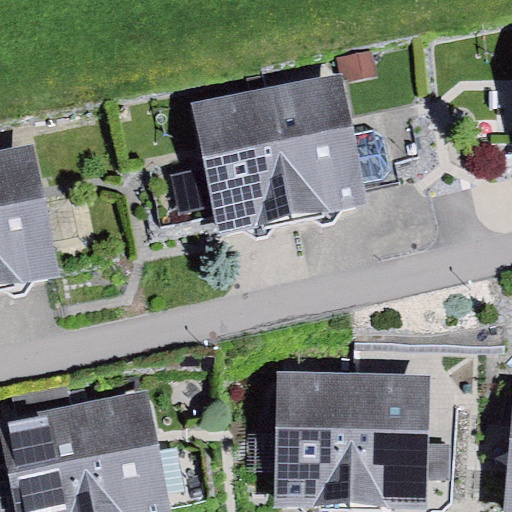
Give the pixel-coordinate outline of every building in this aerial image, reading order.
[(341,77),(270,92),(298,224),(369,210),(364,187),(353,137),(341,77)] [(270,92),(193,107),(205,172),(212,213),(217,242),(298,224),(270,92)] [(373,134),(353,137),(364,187),(384,182),(392,172),(386,141),(373,134)] [(34,150),(0,155),(0,292),(58,282),(34,150)] [(212,213),(205,172),(172,177),(179,218),(212,213)] [(350,511),(353,378),(278,376),(274,511),(350,511)] [(427,511),(431,380),(353,378),(350,511),(427,511)] [(14,400),(18,421),(73,410),(68,388),(14,400)] [(148,395),(76,409),(96,511),(170,511),(167,495),(160,454),(148,395)] [(18,421),(0,424),(0,431),(11,481),(16,511),(96,511),(76,409),(73,410),(18,421)] [(178,450),(160,454),(167,495),(186,491),(178,450)] [(0,511),(16,511),(11,481),(0,483),(0,511)]
